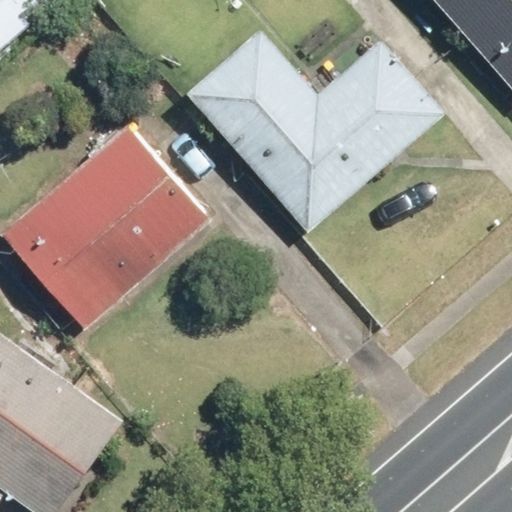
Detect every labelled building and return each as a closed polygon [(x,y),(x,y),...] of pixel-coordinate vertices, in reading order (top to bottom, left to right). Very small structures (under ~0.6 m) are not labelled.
[(0,0),(0,44),(52,0),(0,0)] [(511,0),(456,0),(511,65),(511,0)] [(309,232),(384,169),(447,116),(386,44),(323,96),(269,33),(194,96),(309,232)] [(98,316),(212,219),(135,128),(20,225),(98,316)] [(0,336),(0,489),(31,511),(56,511),(121,423),(0,336)]
